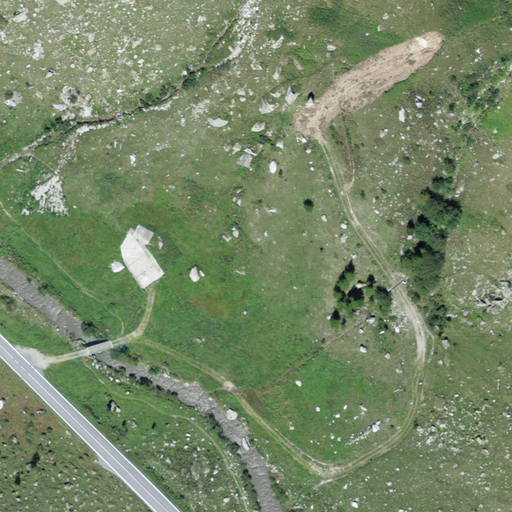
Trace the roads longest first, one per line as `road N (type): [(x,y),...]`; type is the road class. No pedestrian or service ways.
road 1 (track): [(138,333),(195,365),(293,455),(320,468),(353,465),(405,429),(423,364),(419,329),(356,226),(314,116)]
road 2 (secondary): [(167,511),(0,346)]
